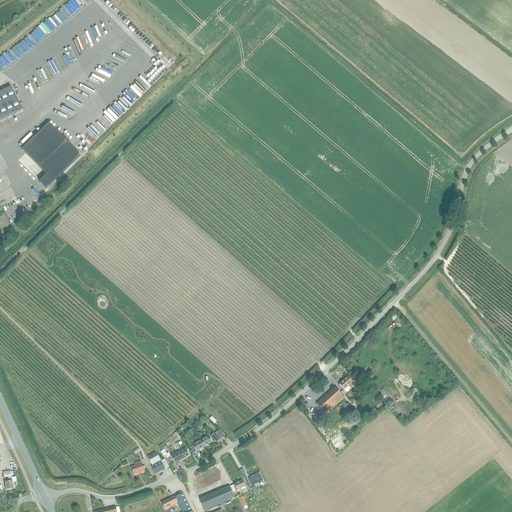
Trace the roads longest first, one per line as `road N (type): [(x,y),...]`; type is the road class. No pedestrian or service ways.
road 1 (unclassified): [(44,497),(145,490),(274,415),(435,261),(465,169),(511,126)]
road 2 (track): [(394,302),(511,441)]
